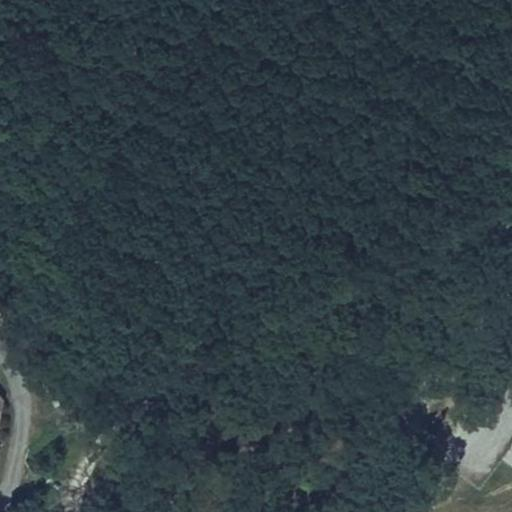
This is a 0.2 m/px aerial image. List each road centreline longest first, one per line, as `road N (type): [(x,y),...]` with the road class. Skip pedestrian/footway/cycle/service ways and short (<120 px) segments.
road 1 (track): [(511,204),(110,459)]
road 2 (residential): [(0,346),(20,372),(25,424),(15,477)]
